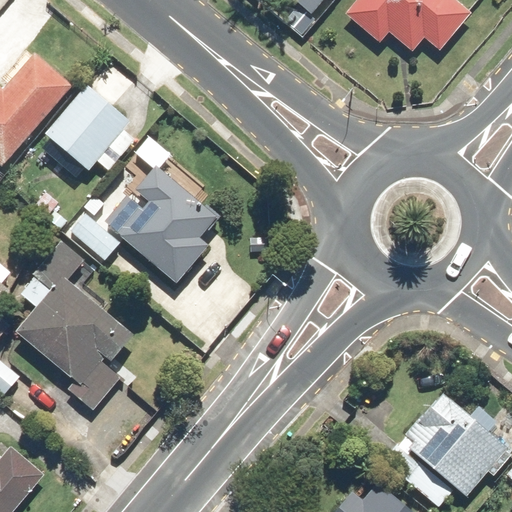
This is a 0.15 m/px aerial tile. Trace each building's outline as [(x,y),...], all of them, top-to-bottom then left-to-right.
[(326,0),(298,0),(315,14),(326,0)] [(474,12),(460,0),(360,0),(351,11),(385,40),(392,32),(414,50),(426,36),(441,49),(474,12)] [(9,87),(0,79),(0,155),(10,163),(78,82),(40,50),(9,87)] [(147,109),(125,90),(130,85),(108,66),(77,101),(52,130),(95,168),(147,109)] [(210,187),(155,135),(125,166),(144,184),(112,218),(178,281),(214,244),(204,234),(224,213),(203,193),(210,187)] [(50,187),(33,206),(46,217),(63,199),(50,187)] [(123,245),(87,213),(72,230),(108,262),(123,245)] [(42,306),(22,328),(67,369),(60,377),(94,408),(125,374),(112,363),(138,334),(85,286),(101,269),(66,237),(34,271),(39,276),(25,291),(42,306)] [(19,270),(0,255),(0,332),(24,300),(6,287),(19,270)] [(23,375),(0,357),(0,389),(7,396),(23,375)] [(440,506),(460,483),(471,493),(511,446),(447,390),(386,459),(440,506)] [(0,511),(13,511),(47,472),(13,444),(4,455),(0,452),(0,511)] [(421,511),(385,479),(367,498),(357,489),(335,511),(421,511)]
